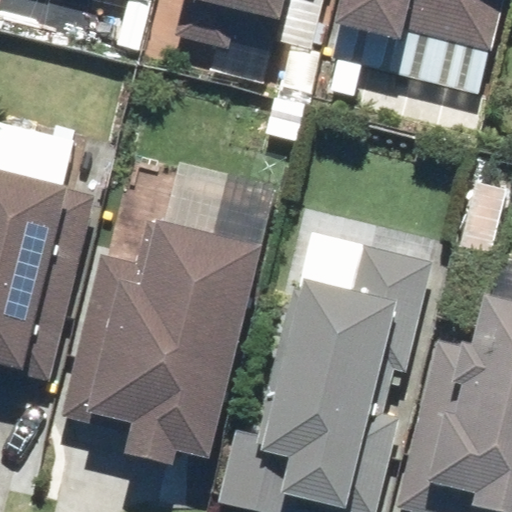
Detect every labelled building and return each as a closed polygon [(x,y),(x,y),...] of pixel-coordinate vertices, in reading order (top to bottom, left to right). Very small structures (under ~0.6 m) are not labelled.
[(197,0),(291,22),(296,0),(197,0)] [(498,53),(511,0),(351,0),(346,22),(413,39),(414,32),(498,53)] [(57,384),(103,196),(80,190),(82,185),(0,164),(0,385),(1,386),(6,364),(33,371),(31,378),(57,384)] [(497,252),(511,193),(511,188),(476,180),(460,242),(497,252)] [(221,461),(276,243),(168,216),(166,222),(154,218),(142,264),(108,255),(66,419),(97,427),(100,414),(142,424),(134,455),(184,468),(187,453),(221,461)] [(412,376),(442,261),(370,243),(359,286),(314,275),(311,288),(301,286),(264,434),(242,428),(223,504),(254,511),(287,511),(292,495),(354,510),(353,511),(386,511),(410,419),(391,414),(401,373),(412,376)] [(511,511),(511,299),(494,295),(482,339),(476,337),(473,348),(443,341),(400,511),(405,511),(433,511),(440,486),(480,496),(476,511),(511,511)]
